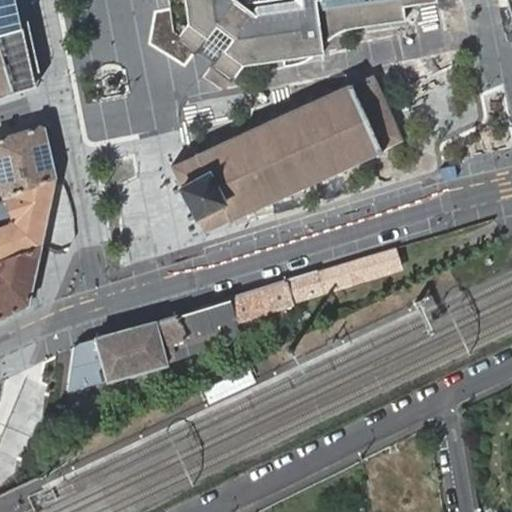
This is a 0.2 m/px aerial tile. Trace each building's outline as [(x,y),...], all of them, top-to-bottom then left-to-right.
[(0,0),(0,94),(34,84),(14,0),(0,0)] [(133,0),(136,37),(169,35),(166,0),(133,0)] [(181,0),(185,25),(173,41),(192,57),(196,52),(211,68),(208,71),(227,86),(244,68),(320,55),(317,34),(365,27),(402,21),(400,1),(404,0),(181,0)] [(170,166),(200,232),(402,140),(373,77),(355,85),(354,84),(170,166)] [(44,126),(0,138),(0,199),(1,199),(54,179),(44,126)] [(0,199),(0,259),(39,246),(54,179),(1,199),(0,199)] [(0,316),(27,303),(39,246),(0,259),(0,316)] [(398,269),(393,250),(318,272),(324,292),(398,269)] [(318,272),(284,283),(290,303),(324,292),(318,272)] [(237,323),(285,308),(291,306),(290,303),(284,283),(229,300),(237,323)] [(171,362),(241,335),(240,334),(239,330),(237,323),(229,300),(154,323),(163,354),(169,353),(171,362)] [(285,308),(237,323),(239,330),(240,334),(289,317),(285,308)] [(78,382),(79,388),(106,380),(107,381),(166,365),(165,363),(171,362),(169,353),(163,354),(154,323),(152,322),(94,338),(99,359),(85,364),(89,378),(86,380),(78,382)] [(72,349),(66,392),(79,388),(78,382),(86,380),(89,378),(85,364),(99,359),(94,338),(92,339),(79,343),(72,349)]
